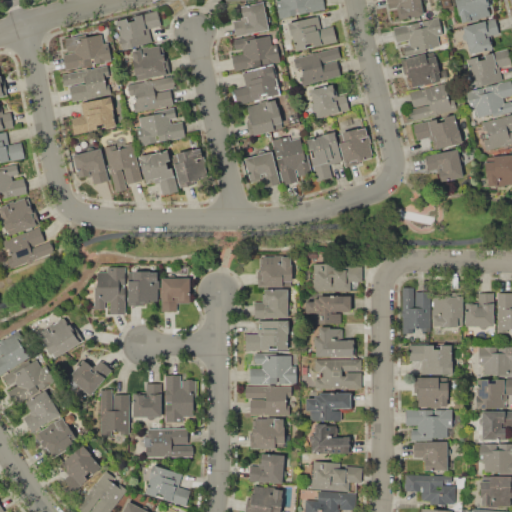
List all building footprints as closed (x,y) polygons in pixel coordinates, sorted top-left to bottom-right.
[(276,1),(281,0),(323,0),(325,9),(279,18),(276,1)] [(386,0),(423,0),(421,2),(423,15),(420,15),(420,18),(415,18),(415,16),(400,19),(398,7),(388,9),(386,0)] [(454,0),(488,0),(490,6),(488,7),(490,16),(460,23),(454,0)] [(236,36),(234,21),(243,19),(241,6),(264,2),(266,15),(269,18),(270,21),(268,24),(269,31),(236,36)] [(122,49),(116,21),(127,18),(128,22),(135,21),(134,16),(158,10),(161,26),(149,29),(152,42),(122,49)] [(288,24),(317,16),(320,29),(336,25),(340,41),(295,52),(288,24)] [(393,27),(438,17),(438,19),(442,19),(443,23),(439,23),(442,34),(437,36),(440,45),(426,49),(427,51),(405,56),(403,46),(410,44),(408,40),(396,43),(393,27)] [(463,26),(496,18),(499,33),(491,35),(493,43),(492,43),(493,48),(470,54),(463,26)] [(64,38),(86,34),(87,36),(102,33),(104,44),(109,43),(113,60),(66,70),(62,54),(67,53),(64,38)] [(235,70),(232,56),(243,54),(242,49),(235,50),(233,39),(244,37),(244,40),(271,36),(272,45),(277,44),(280,62),(235,70)] [(131,51),(138,50),(138,48),(148,46),(148,48),(161,45),(162,50),(163,50),(168,74),(137,80),(136,75),(135,75),(132,58),(133,58),(131,51)] [(294,59),(310,55),(310,53),(316,51),(317,53),(338,47),(341,58),(336,59),(340,76),(302,85),(300,76),(303,75),(301,66),(296,68),(294,59)] [(467,59),(477,57),(478,61),(485,59),(484,55),(508,49),(511,64),(499,67),(502,81),(474,88),(467,59)] [(406,58),(433,51),(434,55),(436,55),(440,72),(438,72),(440,81),(424,85),(424,84),(413,86),(410,74),(404,75),(401,62),(407,61),(406,58)] [(61,75),(84,70),(84,68),(90,67),(91,69),(109,65),(112,80),(106,81),(107,84),(109,84),(111,93),(72,101),(69,84),(63,86),(61,75)] [(238,104),(234,89),(246,86),(243,73),(272,66),(279,94),(238,104)] [(0,76),(4,75),(8,95),(0,96),(0,76)] [(127,85),(144,82),(143,80),(150,79),(150,81),(172,76),(175,87),(170,88),(174,105),(135,113),(133,103),(134,102),(133,94),(129,95),(127,85)] [(465,91),(511,80),(511,85),(511,95),(503,97),(504,102),(511,100),(511,111),(493,116),(492,114),(477,117),(475,107),(470,109),(465,91)] [(409,93),(450,82),(457,110),(411,122),(408,109),(413,108),(409,93)] [(310,90),(332,85),(334,89),(336,89),(338,96),(345,94),(349,110),(317,118),(310,90)] [(81,103),(115,96),(117,105),(112,106),(116,126),(73,134),(70,118),(84,116),(81,103)] [(248,106),(260,104),(259,101),(269,99),(270,101),(275,100),(277,108),(278,108),(283,128),(252,135),(251,132),(248,132),(246,121),(249,120),(248,115),(250,115),(248,106)] [(0,101),(3,113),(12,112),(15,126),(0,129),(0,101)] [(139,117),(154,114),(153,111),(175,107),(177,117),(170,119),(171,124),(183,121),(186,137),(140,146),(136,128),(141,127),(139,117)] [(511,144),(486,150),(484,138),(487,137),(485,127),(483,127),(481,121),(511,114),(511,144)] [(413,124),(436,119),(437,122),(444,121),(443,117),(454,115),(458,129),(459,129),(462,143),(435,149),(432,136),(416,139),(413,124)] [(339,143),(345,142),(342,132),(358,128),(358,130),(368,127),(373,147),(370,148),(373,157),(359,161),(360,163),(345,167),(339,143)] [(307,140),(322,136),(321,135),(334,131),(341,160),(328,164),(332,179),(317,183),(311,158),(315,157),(313,149),(309,150),(307,140)] [(0,133),(6,132),(9,144),(21,142),(25,158),(1,163),(0,158),(0,133)] [(272,140),(290,135),(291,140),(300,137),(304,152),(307,151),(312,172),(297,176),(298,180),(283,184),(272,140)] [(104,147),(114,145),(115,149),(124,146),(123,143),(132,140),(142,180),(127,184),(124,168),(122,168),(127,189),(115,191),(104,147)] [(73,155),(100,148),(108,180),(94,184),(92,176),(87,177),(87,175),(78,177),(73,155)] [(424,156),(457,148),(458,155),(461,155),(463,158),(463,161),(460,162),(463,176),(441,181),(438,168),(428,171),(424,156)] [(174,164),(179,163),(176,153),(192,149),(192,151),(201,149),(203,160),(195,162),(200,182),(180,187),(174,164)] [(139,156),(151,153),(151,154),(167,150),(170,159),(169,160),(171,168),(172,168),(177,190),(162,194),(159,182),(154,183),(154,181),(145,183),(139,156)] [(271,151),(280,185),(265,188),(262,176),(250,180),(244,159),(271,151)] [(494,156),(511,154),(511,184),(505,185),(505,186),(494,187),(494,185),(489,186),(488,177),(486,177),(485,162),(494,161),(494,156)] [(0,166),(17,164),(20,174),(11,176),(12,180),(24,178),(28,194),(0,199),(0,166)] [(0,213),(0,207),(6,205),(5,203),(14,200),(14,202),(25,198),(28,206),(30,205),(32,210),(34,209),(39,223),(8,235),(0,213)] [(11,268),(6,257),(11,255),(8,248),(6,249),(2,241),(40,226),(46,242),(50,241),(54,252),(11,268)] [(257,286),(257,265),(259,265),(259,258),(263,258),(263,256),(275,256),(275,255),(280,255),(280,256),(291,256),(291,266),(292,266),(291,286),(257,286)] [(313,291),(313,281),(312,281),(312,273),(313,273),(313,263),(333,263),(333,266),(350,266),(350,267),(362,267),(362,282),(350,282),(350,291),(313,291)] [(125,266),(126,313),(110,314),(110,301),(107,302),(107,308),(95,308),(95,287),(98,287),(97,272),(107,272),(107,267),(125,266)] [(128,305),(128,272),(133,272),(133,271),(158,271),(158,305),(128,305)] [(161,278),(190,277),(190,303),(177,303),(177,311),(162,311),(161,278)] [(413,328),(413,333),(402,332),(402,317),(400,317),(401,309),(402,309),(402,287),(414,287),(414,291),(430,292),(430,328),(413,328)] [(254,317),(255,302),(262,302),(262,294),(264,294),(264,289),(287,289),(287,302),(288,303),(288,318),(254,317)] [(466,326),(465,303),(478,302),(478,292),(494,292),(494,325),(488,326),(485,329),(481,329),(478,326),(466,326)] [(497,292),(511,292),(511,333),(506,333),(506,334),(498,334),(497,292)] [(433,297),(441,297),(441,294),(450,294),(451,296),(463,296),(464,326),(433,327),(433,297)] [(318,296),(351,295),(351,311),(341,311),(341,323),(310,323),(310,313),(305,313),(305,301),(314,301),(314,298),(318,298),(318,296)] [(41,332),(47,329),(46,327),(53,323),(54,324),(64,318),(68,325),(69,324),(72,329),(75,327),(83,340),(56,357),(54,354),(51,355),(42,341),(45,339),(41,332)] [(257,320),(289,321),(289,333),(289,349),(245,350),(245,334),(257,334),(257,320)] [(319,337),(319,327),(342,326),(343,339),(355,339),(355,356),(316,355),(316,346),(314,346),(314,337),(319,337)] [(0,341),(17,332),(31,358),(0,375),(0,341)] [(409,344),(433,344),(433,349),(441,349),(441,344),(451,344),(452,361),(453,361),(453,374),(421,374),(421,361),(409,361),(409,344)] [(511,376),(501,376),(501,375),(484,374),(484,362),(479,362),(479,346),(511,346),(511,376)] [(255,353),(291,353),(291,365),(297,365),(297,384),(250,383),(250,368),(262,368),(262,363),(254,363),(254,355),(255,355),(255,353)] [(2,377),(15,370),(15,371),(37,359),(42,368),(47,365),(57,383),(15,406),(8,392),(18,386),(15,381),(7,386),(2,377)] [(315,359),(362,359),(362,371),(342,371),(342,372),(362,372),(362,387),(315,387),(315,359)] [(69,377),(83,360),(94,368),(101,360),(112,370),(90,395),(69,377)] [(165,375),(180,375),(180,387),(182,387),(182,380),(185,380),(185,379),(192,379),(192,380),(196,380),(197,417),(184,417),(184,423),(163,423),(163,417),(166,417),(166,387),(165,387),(165,375)] [(439,382),(449,382),(449,406),(438,406),(438,408),(431,408),(431,407),(418,407),(418,398),(417,398),(417,377),(439,377),(439,382)] [(495,383),(496,378),(511,378),(511,395),(507,395),(506,409),(476,408),(476,395),(477,395),(477,379),(488,379),(488,383),(495,383)] [(133,417),(133,393),(139,393),(139,391),(146,391),(146,383),(161,383),(162,408),(161,408),(161,416),(156,417),(153,420),(149,420),(147,416),(133,417)] [(250,415),(250,398),(245,398),(245,386),(292,386),(292,398),(286,398),(286,415),(250,415)] [(101,390),(108,390),(108,388),(113,388),(113,411),(114,411),(114,394),(129,394),(130,435),(101,435),(101,419),(100,419),(100,412),(101,412),(101,390)] [(24,418),(30,414),(29,411),(31,410),(26,402),(46,390),(53,401),(57,402),(59,405),(57,409),(61,414),(32,432),(24,418)] [(310,421),(310,410),(306,410),(306,398),(314,398),(314,395),(319,395),(319,393),(351,392),(351,408),(342,408),(342,420),(310,421)] [(405,410),(453,409),(453,428),(447,428),(447,440),(411,440),(411,429),(417,429),(417,425),(405,425),(405,410)] [(511,411),(511,426),(505,426),(505,439),(482,439),(482,411),(511,411)] [(39,432),(48,426),(47,425),(54,420),(55,422),(69,414),(74,415),(75,418),(74,422),(68,426),(78,443),(53,458),(46,447),(43,449),(39,442),(44,439),(39,432)] [(253,419),(266,419),(266,417),(274,417),(274,419),(283,419),(283,435),(290,435),(290,447),(275,447),(275,449),(250,448),(251,433),(252,433),(253,419)] [(312,453),(312,444),(310,442),(309,437),(312,434),(315,434),(315,424),(337,424),(337,428),(339,429),(339,433),(337,435),(337,437),(343,437),(343,436),(348,436),(348,437),(351,437),(351,453),(312,453)] [(148,428),(188,428),(188,443),(172,443),(172,445),(193,445),(193,457),(143,457),(143,437),(148,437),(148,428)] [(424,469),(424,457),(414,457),(414,442),(446,442),(446,447),(450,450),(449,455),(447,456),(446,470),(424,469)] [(71,494),(61,482),(68,476),(65,471),(67,469),(61,463),(82,444),(91,454),(90,455),(101,467),(93,474),(90,471),(84,477),(87,480),(71,494)] [(484,461),(479,461),(479,444),(511,444),(511,474),(507,474),(507,472),(484,472),(484,461)] [(282,483),(249,480),(251,465),(258,466),(258,463),(260,463),(261,453),(284,455),(283,465),(292,466),(291,477),(282,477),(282,483)] [(350,482),(349,491),(312,488),(312,478),(311,478),(312,469),(313,469),(313,461),(339,462),(339,469),(345,469),(345,466),(362,467),(361,483),(350,482)] [(146,493),(148,485),(150,478),(149,477),(153,464),(183,474),(179,487),(191,491),(186,506),(146,493)] [(106,471),(115,478),(113,481),(118,485),(119,483),(127,490),(109,511),(91,511),(100,500),(99,499),(88,511),(82,511),(77,508),(91,489),(90,488),(95,482),(96,483),(106,471)] [(451,485),(456,485),(455,503),(446,503),(446,504),(433,504),(433,501),(421,500),(422,491),(404,491),(405,474),(451,476),(451,485)] [(490,481),(490,476),(511,476),(511,492),(511,507),(499,506),(499,507),(488,507),(488,506),(481,506),(481,498),(480,497),(481,481),(490,481)] [(254,494),(255,486),(266,487),(266,486),(272,487),(271,488),(282,490),(281,497),(282,498),(280,511),(245,511),(247,497),(251,498),(252,493),(254,494)] [(304,511),(305,499),(318,500),(319,491),(356,494),(355,510),(340,509),(339,511),(304,511)] [(122,511),(128,501),(150,511),(122,511)]
